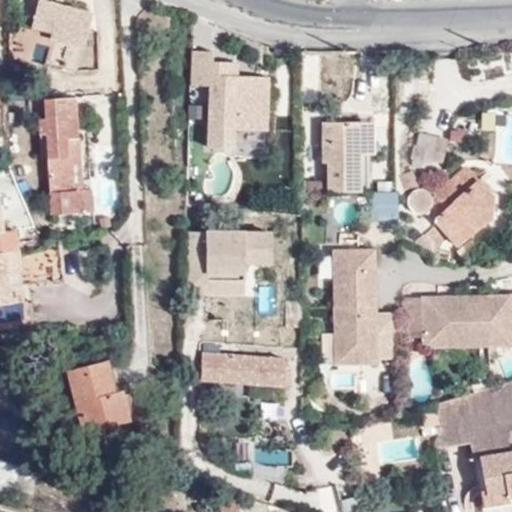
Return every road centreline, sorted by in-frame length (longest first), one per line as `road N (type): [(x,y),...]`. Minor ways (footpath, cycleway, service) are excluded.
road 1 (residential): [(370,30),(324,40),(262,33),(152,0)]
road 2 (residential): [(499,19),(370,30)]
road 3 (unknown): [(389,263),(454,268),(511,260)]
road 4 (residential): [(254,0),(370,30)]
